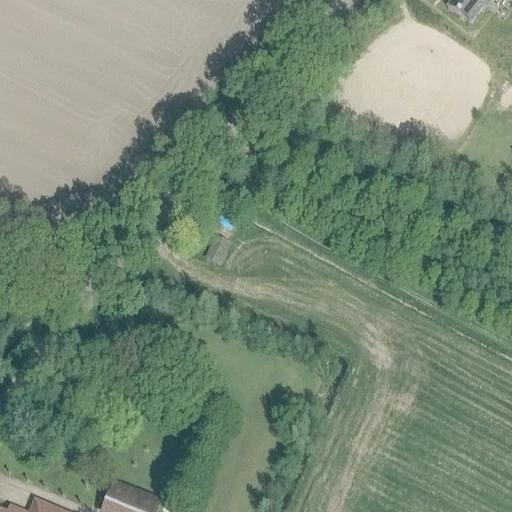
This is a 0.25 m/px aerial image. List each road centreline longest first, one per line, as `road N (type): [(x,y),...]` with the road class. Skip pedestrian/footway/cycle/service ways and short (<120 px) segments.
road 1 (tertiary): [(0,413),(83,303),(344,0)]
road 2 (unknown): [(511,345),(253,205),(263,151)]
road 3 (unknown): [(511,269),(263,151)]
